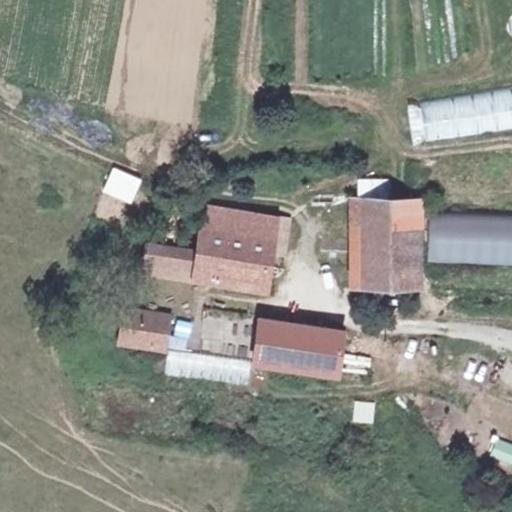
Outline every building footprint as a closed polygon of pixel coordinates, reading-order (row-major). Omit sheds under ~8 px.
[(132,205),(141,179),(111,168),(101,194),(132,205)] [(425,289),(422,200),(360,199),(361,287),(425,289)] [(210,208),(206,226),(241,232),(245,215),(210,208)] [(511,265),(511,215),(427,214),(426,264),(511,265)] [(288,232),(275,231),(272,253),(284,255),(288,232)] [(172,318),(153,315),(127,312),(120,344),(168,352),(172,318)] [(255,365),(312,373),(317,331),(262,321),(255,365)] [(317,331),(312,373),(341,378),(346,337),(317,331)] [(353,423),(374,424),(375,403),(354,402),(353,423)]
